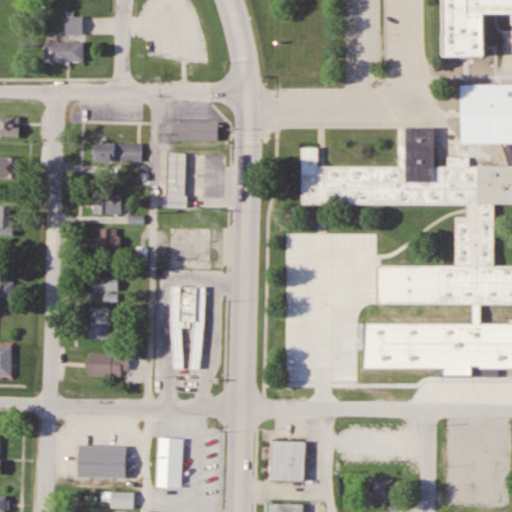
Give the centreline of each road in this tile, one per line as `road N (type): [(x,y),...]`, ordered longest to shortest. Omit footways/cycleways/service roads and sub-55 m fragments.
road 1 (trunk): [(237,511),(246,51),(230,0)]
road 2 (residential): [(511,411),(0,403)]
road 3 (residential): [(45,511),(54,94)]
road 4 (residential): [(246,91),(282,110),(415,96),(407,0)]
road 5 (residential): [(246,91),(0,93)]
